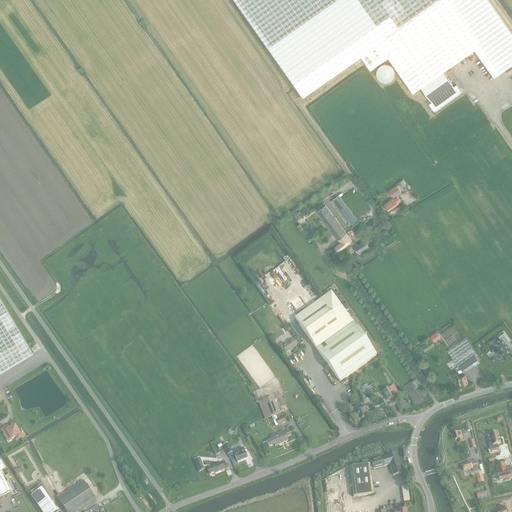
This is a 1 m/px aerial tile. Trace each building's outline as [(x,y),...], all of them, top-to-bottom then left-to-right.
[(452,85),(452,84),(443,72),(475,50),(494,78),(511,65),(511,32),(489,0),(235,0),(303,97),(361,56),(370,70),(388,58),(413,93),(421,87),(434,106),(457,91),(453,86),(452,85)] [(395,70),(394,68),(393,66),(393,65),(391,64),(390,63),(389,63),(387,62),(385,62),(384,63),(382,63),(381,64),(380,65),(379,66),(378,67),(377,68),(377,70),(377,72),(377,73),(377,75),(378,76),(379,77),(380,78),(381,79),(382,80),(384,81),(385,81),(387,81),(388,80),(390,80),(391,79),(392,78),(393,77),(394,76),(395,74),(395,73),(395,71),(395,70)] [(400,200),(399,199),(397,196),(396,195),(401,191),(397,185),(389,191),(393,197),(395,196),(395,197),(385,205),(389,210),(399,203),(398,201),(400,200)] [(353,226),(358,222),(338,196),(333,200),(353,226)] [(317,212),(323,220),(328,226),(339,241),(347,234),(325,206),(317,212)] [(351,240),(347,234),(339,241),(341,243),(336,247),(338,250),(351,240)] [(355,247),(360,255),(364,252),(363,251),(365,250),(366,251),(370,248),(364,240),(355,247)] [(340,382),(376,356),(353,323),(331,292),(295,318),(316,349),(340,382)] [(0,372),(33,353),(0,297),(0,372)] [(437,332),(430,337),(434,342),(440,337),(437,332)] [(499,352),(503,357),(508,353),(506,350),(508,348),(505,343),(509,341),(504,333),(499,337),(501,339),(497,342),(498,343),(495,346),(496,347),(495,348),(498,353),(499,352)] [(299,337),(298,336),(285,344),(284,342),(280,344),(286,353),(297,345),(298,346),(303,343),(301,340),(302,338),(300,336),(299,337)] [(458,371),(459,376),(458,376),(458,377),(457,377),(459,381),(461,381),(462,385),(468,383),(465,374),(464,375),(464,373),(474,366),(483,378),(489,374),(480,361),(479,362),(475,355),(476,354),(465,338),(447,351),(458,367),(459,366),(462,370),(458,371)] [(394,395),(398,393),(393,385),(383,392),(388,400),(394,396),(394,395)] [(265,419),(279,414),(272,397),(259,403),(265,419)] [(365,407),(360,409),(358,405),(354,407),(356,411),(357,410),(361,419),(365,417),(368,415),(366,410),(368,409),(367,407),(365,407)] [(278,425),(285,422),(283,417),(276,420),(278,425)] [(8,426),(2,430),(6,435),(8,434),(11,439),(17,436),(18,439),(24,435),(21,430),(18,431),(15,426),(9,429),(8,426)] [(286,437),(291,435),(289,430),(285,432),(284,430),(271,436),(272,439),(266,441),(268,446),(274,444),(275,446),(288,441),(286,437)] [(464,431),(453,434),(455,440),(458,439),(459,443),(464,441),(462,435),(465,434),(464,431)] [(501,444),(498,432),(490,434),(493,446),(494,448),(489,449),(490,454),(500,451),(498,447),(497,445),(501,444)] [(223,446),(228,455),(232,452),(227,443),(223,446)] [(233,452),(238,463),(247,459),(243,448),(233,452)] [(368,460),(362,461),(362,465),(370,464),(370,469),(373,468),(373,469),(375,469),(377,468),(379,467),(381,467),(384,466),(386,465),(390,464),(393,475),(401,473),(400,468),(396,453),(387,455),(388,456),(382,457),(382,456),(368,461),(368,460)] [(200,458),(194,460),(197,468),(203,466),(200,458)] [(477,467),(477,465),(475,461),(471,462),(470,462),(467,463),(467,464),(462,465),(464,471),(472,469),(473,471),(478,470),(477,467)] [(208,468),(211,474),(215,473),(225,469),(222,462),(208,468)] [(500,481),(505,480),(505,481),(510,480),(509,479),(511,478),(510,470),(506,471),(504,464),(497,466),(499,472),(498,473),(500,481)] [(0,472),(0,497),(10,492),(0,472)] [(57,498),(66,511),(80,511),(97,501),(83,480),(57,498)] [(42,488),(31,495),(42,511),(57,511),(58,511),(42,488)]
